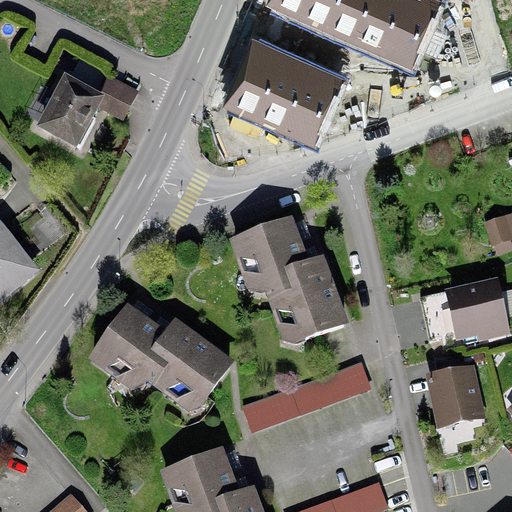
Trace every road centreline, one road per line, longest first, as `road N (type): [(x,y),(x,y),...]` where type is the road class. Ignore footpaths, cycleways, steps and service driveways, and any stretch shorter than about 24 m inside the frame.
road 1 (residential): [(343,158),(428,511)]
road 2 (primary): [(144,178),(0,390)]
road 3 (unclassified): [(343,158),(201,202),(144,178)]
road 4 (residential): [(183,93),(15,4),(0,6)]
road 5 (unclassified): [(511,97),(343,158)]
